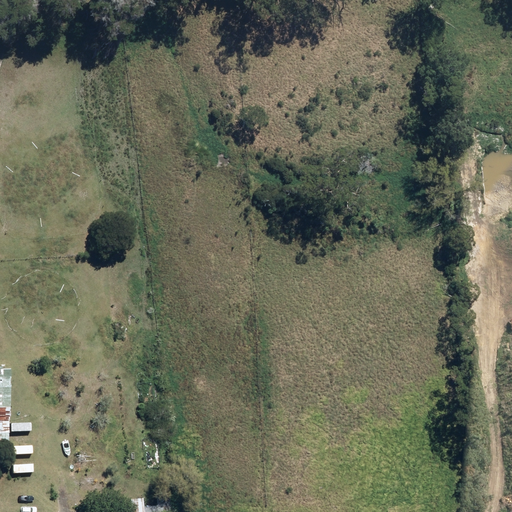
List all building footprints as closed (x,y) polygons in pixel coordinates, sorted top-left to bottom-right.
[(511,38),(478,41),(479,69),(511,67),(511,38)] [(511,81),(456,84),(458,113),(511,110),(511,81)] [(0,452),(8,453),(8,418),(9,418),(9,416),(14,416),(15,408),(9,408),(10,370),(1,370),(1,368),(0,368),(0,452)] [(49,455),(44,434),(35,437),(39,457),(49,455)] [(30,446),(10,446),(10,455),(30,455),(30,446)] [(131,499),(131,511),(168,511),(168,500),(155,500),(155,506),(143,507),(142,499),(131,499)]
